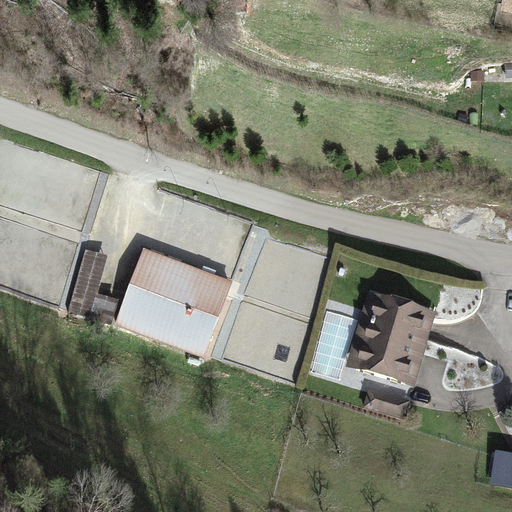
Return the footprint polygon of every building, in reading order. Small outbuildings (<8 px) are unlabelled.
[(511,0),(500,0),(496,21),(511,24),(511,0)] [(511,64),(503,65),(504,80),(511,79),(511,64)] [(85,250),(66,312),(87,318),(106,256),(85,250)] [(367,291),(344,367),(414,387),(436,312),(367,291)] [(369,389),(364,407),(405,419),(410,401),(369,389)] [(458,455),(431,447),(427,460),(455,468),(458,455)] [(511,456),(496,454),(491,483),(511,486),(511,456)]
